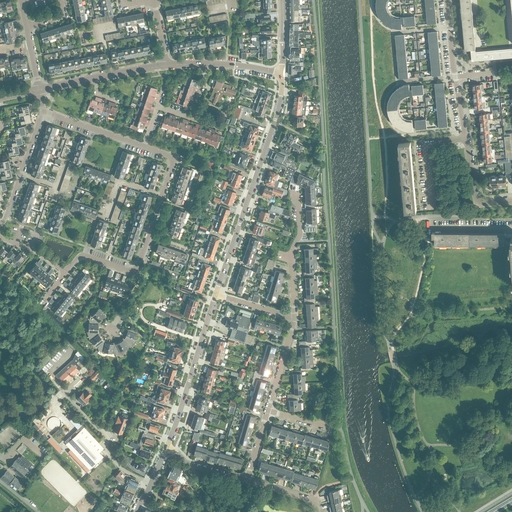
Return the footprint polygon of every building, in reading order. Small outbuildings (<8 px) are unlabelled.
[(402,26),(404,26),(403,17),(400,17),(400,18),(395,17),(391,15),(388,11),(386,6),(387,1),(387,0),(376,0),(376,2),(376,7),(377,11),(378,16),(381,20),(384,23),(388,25),(392,27),(397,28),(401,28),(402,28),(402,26)] [(460,0),(461,4),(462,13),(472,12),(470,0),(460,0)] [(84,8),(82,1),(73,3),(75,9),(84,8)] [(112,9),(111,2),(102,4),(103,10),(112,9)] [(197,4),(191,6),(193,14),(199,13),(197,4)] [(193,14),(191,6),(185,7),(186,15),(193,14)] [(186,15),(185,7),(178,8),(180,17),(180,19),(187,18),(186,15)] [(85,14),(84,8),(75,9),(76,16),(85,14)] [(178,8),(172,9),(174,18),(180,17),(178,8)] [(113,15),(112,9),(103,10),(105,17),(107,16),(110,16),(113,15)] [(174,18),(172,9),(165,11),(167,19),(174,18)] [(462,22),(463,32),(474,31),(472,12),(462,13),(462,22)] [(254,20),(257,19),(257,24),(262,23),(262,21),(270,21),(270,15),(255,16),(255,13),(245,14),(245,18),(254,18),(254,20)] [(86,20),(85,14),(76,16),(77,22),(86,20)] [(138,22),(137,14),(130,15),(132,24),(138,22)] [(130,15),(123,16),(125,25),(132,24),(130,15)] [(123,16),(117,18),(117,20),(119,26),(125,25),(123,16)] [(3,28),(14,26),(13,24),(18,22),(18,20),(5,23),(4,21),(1,22),(1,23),(2,23),(3,28)] [(65,25),(68,34),(74,32),(72,23),(65,25)] [(65,25),(59,27),(62,36),(68,34),(65,25)] [(62,36),(59,27),(53,29),(56,38),(62,36)] [(53,29),(47,31),(50,40),(56,38),(53,29)] [(50,40),(47,31),(41,33),(43,42),(50,40)] [(465,50),(471,49),(475,49),(474,31),(463,32),(464,41),(465,50)] [(215,37),(217,46),(226,44),(224,36),(215,37)] [(204,37),(197,39),(199,47),(206,46),(204,37)] [(217,46),(215,37),(208,39),(210,47),(217,46)] [(199,47),(197,39),(191,40),(193,49),(199,47)] [(193,49),(191,40),(185,41),(187,50),(193,49)] [(185,41),(178,43),(180,51),(187,50),(185,41)] [(180,51),(178,43),(172,44),(174,53),(180,51)] [(142,46),(144,55),(151,53),(149,45),(142,46)] [(475,49),(471,49),(472,61),(511,57),(511,48),(476,51),(475,49)] [(119,59),(117,51),(111,52),(112,61),(119,59)] [(302,54),(290,53),(289,54),(289,56),(290,57),(290,60),(293,60),(293,62),(299,62),(299,60),(300,60),(300,58),(302,58),(302,54)] [(105,54),(99,55),(101,63),(107,62),(105,54)] [(99,55),(93,56),(94,65),(101,63),(99,55)] [(94,65),(93,56),(86,57),(88,66),(94,65)] [(86,57),(80,59),(82,67),(88,66),(86,57)] [(82,67),(80,59),(74,60),(75,68),(82,67)] [(75,68),(74,60),(67,61),(69,70),(75,68)] [(69,70),(67,61),(61,62),(63,71),(69,70)] [(61,62),(55,64),(56,72),(63,71),(61,62)] [(288,74),(289,73),(296,73),(296,71),(298,71),(298,68),(296,68),(297,65),(294,65),(294,62),(289,62),(288,74)] [(56,72),(55,64),(48,65),(50,74),(56,72)] [(187,77),(185,84),(199,89),(200,85),(197,84),(198,81),(187,77)] [(214,88),(212,92),(210,99),(211,100),(211,102),(217,104),(217,102),(219,103),(222,94),(224,94),(232,97),(233,95),(235,95),(237,90),(235,89),(235,87),(224,83),(225,81),(217,78),(216,80),(214,80),(212,87),(214,88)] [(199,89),(185,84),(183,90),(194,94),(195,91),(198,92),(199,89)] [(412,95),(411,86),(409,86),(409,84),(408,84),(404,85),(400,87),(396,89),(393,93),(390,96),(388,101),(387,105),(387,110),(388,114),(390,119),(392,123),(396,126),(399,128),(404,130),(408,131),(413,131),(412,121),(407,120),(402,118),(399,114),(397,109),(398,104),(400,99),(405,96),(409,95),(412,95)] [(143,92),(158,97),(159,94),(156,93),(157,89),(146,85),(143,92)] [(194,94),(183,90),(182,91),(181,90),(179,96),(180,97),(194,102),(195,99),(193,98),(194,94)] [(259,90),(257,95),(269,99),(270,94),(266,93),(267,91),(265,90),(264,92),(259,90)] [(294,100),(307,101),(307,97),(306,96),(307,90),(299,90),(298,95),(294,95),(294,100)] [(158,97),(143,92),(141,98),(153,102),(154,99),(157,100),(158,97)] [(255,98),(255,99),(267,103),(269,99),(257,95),(256,98),(255,98)] [(94,112),(99,98),(96,97),(95,100),(91,98),(87,110),(94,112)] [(194,102),(180,97),(178,104),(189,107),(190,104),(193,105),(194,102)] [(102,99),(99,98),(94,112),(101,114),(105,103),(101,102),(102,99)] [(141,98),(139,105),(153,110),(154,107),(151,106),(153,102),(141,98)] [(267,103),(255,99),(254,102),(258,104),(257,105),(265,108),(267,103)] [(108,104),(105,103),(101,114),(107,117),(112,102),(109,101),(108,104)] [(112,102),(107,117),(114,119),(118,107),(114,106),(115,103),(112,102)] [(264,113),(265,108),(257,105),(253,104),(252,109),(264,113)] [(30,114),(29,111),(28,109),(29,108),(29,105),(17,107),(19,116),(30,114)] [(153,110),(139,105),(137,112),(148,116),(149,112),(152,113),(153,110)] [(264,113),(252,109),(245,106),(245,107),(240,105),(239,108),(243,110),(250,113),(251,111),(255,112),(255,115),(262,117),(263,117),(264,113)] [(243,110),(239,108),(236,107),(233,116),(240,119),(243,110)] [(148,116),(137,112),(134,118),(149,123),(150,120),(147,119),(148,116)] [(30,114),(19,116),(21,125),(32,122),(31,119),(30,119),(30,117),(31,117),(31,114),(30,114)] [(168,129),(173,115),(170,114),(169,117),(165,116),(161,127),(168,129)] [(173,115),(168,129),(175,131),(179,120),(175,119),(176,116),(173,115)] [(134,118),(132,125),(138,127),(143,129),(145,125),(148,126),(149,123),(134,118)] [(179,120),(175,131),(181,134),(186,119),(183,118),(182,121),(179,120)] [(189,121),(186,119),(181,134),(188,136),(192,125),(189,123),(189,121)] [(248,131),(257,134),(259,129),(253,126),(253,125),(244,122),(242,125),(249,128),(248,131)] [(192,125),(188,136),(195,138),(199,124),(196,123),(195,126),(192,125)] [(203,125),(199,124),(195,138),(201,141),(205,129),(202,128),(203,125)] [(48,125),(46,131),(55,134),(57,128),(48,125)] [(15,137),(22,135),(26,134),(25,132),(25,130),(26,129),(25,126),(14,128),(15,137)] [(209,130),(205,129),(201,141),(208,143),(213,129),(210,128),(209,130)] [(213,129),(208,143),(217,146),(221,136),(218,135),(218,134),(215,133),(216,130),(213,129)] [(246,130),(244,136),(255,140),(257,134),(248,131),(246,130)] [(46,131),(44,138),(53,141),(53,140),(55,134),(46,131)] [(291,153),(289,152),(291,149),(299,153),(303,146),(295,142),(297,137),(287,132),(281,143),(287,146),(285,150),(280,148),(278,151),(289,156),(291,153)] [(22,135),(15,137),(10,138),(12,146),(19,145),(23,144),(22,141),(22,139),(23,138),(22,135)] [(79,143),(87,146),(90,140),(81,136),(79,143)] [(243,138),(242,141),(253,145),(255,140),(244,136),(243,138)] [(53,141),(44,138),(41,144),(54,148),(56,142),(53,140),(53,141)] [(253,145),(242,141),(240,146),(242,147),(241,150),(249,153),(250,150),(251,150),(253,145)] [(400,160),(412,159),(411,153),(414,153),(414,150),(414,148),(411,148),(410,142),(399,143),(400,160)] [(79,143),(76,149),(85,152),(87,146),(79,143)] [(54,148),(41,144),(39,150),(48,153),(52,154),(54,148)] [(12,146),(7,147),(9,156),(20,153),(19,150),(18,148),(20,148),(19,145),(12,146)] [(76,149),(74,155),(83,158),(85,152),(76,149)] [(39,150),(37,156),(46,159),(48,153),(39,150)] [(249,153),(241,150),(240,153),(238,152),(237,155),(239,155),(237,158),(247,162),(248,158),(248,156),(249,153)] [(120,157),(129,160),(131,154),(123,151),(120,157)] [(270,157),(273,159),(295,169),(298,163),(296,162),(290,159),(273,151),(270,157)] [(83,158),(74,155),(72,161),(76,163),(75,165),(80,167),(83,158)] [(37,156),(35,162),(44,165),(46,159),(37,156)] [(129,160),(120,157),(118,163),(127,167),(129,160)] [(247,162),(237,158),(236,162),(235,161),(234,164),(244,167),(245,165),(246,165),(247,162)] [(295,169),(273,159),(272,161),(270,162),(269,164),(270,165),(278,169),(280,166),(285,169),(283,175),(285,176),(291,179),(293,174),(295,169)] [(402,177),(413,176),(413,170),(416,170),(416,167),(415,165),(412,165),(412,159),(400,160),(402,177)] [(0,170),(10,169),(10,166),(9,164),(10,163),(10,160),(0,162),(0,170)] [(35,162),(33,168),(42,172),(42,171),(43,172),(44,169),(43,169),(44,165),(35,162)] [(153,162),(150,168),(159,171),(161,165),(153,162)] [(127,167),(118,163),(116,170),(125,173),(127,167)] [(232,166),(225,163),(223,169),(231,172),(233,169),(231,168),(232,166)] [(89,177),(92,168),(86,166),(83,175),(89,177)] [(183,167),(181,172),(192,175),(193,170),(183,167)] [(42,172),(33,168),(31,175),(40,178),(42,172)] [(98,170),(92,168),(89,177),(95,179),(98,170)] [(150,168),(148,174),(157,177),(159,171),(150,168)] [(11,169),(10,169),(0,170),(0,172),(1,179),(3,179),(3,182),(6,181),(5,179),(12,177),(12,174),(11,174),(11,172),(12,172),(11,169)] [(98,170),(95,179),(101,181),(104,173),(98,170)] [(125,173),(116,170),(114,176),(123,179),(125,173)] [(270,171),(268,177),(276,180),(278,174),(270,171)] [(181,172),(180,177),(190,180),(192,175),(181,172)] [(232,178),(240,181),(242,175),(233,172),(231,178),(232,178)] [(104,173),(101,181),(107,184),(108,181),(111,175),(104,173)] [(157,177),(148,174),(146,180),(155,183),(157,177)] [(298,176),(296,175),(293,183),(296,184),(296,183),(302,186),(302,185),(306,177),(299,174),(298,176)] [(497,176),(498,187),(506,186),(506,187),(505,175),(497,176)] [(402,177),(403,194),(415,193),(414,187),(417,187),(417,184),(417,182),(414,182),(413,176),(402,177)] [(498,187),(497,176),(489,177),(490,188),(498,187)] [(180,177),(178,181),(188,185),(190,180),(180,177)] [(276,180),(268,177),(266,183),(274,185),(273,188),(276,189),(277,187),(274,186),(276,180)] [(314,181),(306,177),(302,185),(305,186),(305,188),(315,188),(314,181)] [(232,178),(230,184),(238,187),(240,181),(232,178)] [(155,183),(146,180),(144,186),(153,189),(155,183)] [(188,185),(178,181),(176,186),(187,190),(188,185)] [(28,189),(37,192),(39,185),(30,182),(28,189)] [(187,190),(176,186),(175,191),(185,195),(187,190)] [(276,189),(273,188),(272,189),(264,186),(261,196),(273,200),(275,194),(281,196),(281,198),(284,199),(287,190),(280,187),(279,190),(276,189)] [(315,188),(305,188),(305,198),(315,197),(315,188)] [(28,189),(26,195),(34,198),(37,192),(28,189)] [(228,190),(226,196),(234,198),(236,192),(228,190)] [(175,191),(173,196),(183,199),(185,195),(175,191)] [(415,199),(415,193),(403,194),(405,211),(416,210),(416,204),(419,204),(419,201),(418,199),(415,199)] [(141,200),(150,203),(153,197),(144,194),(141,200)] [(26,195),(24,201),(32,204),(34,198),(26,195)] [(183,199),(173,196),(171,201),(182,204),(183,199)] [(234,198),(226,196),(225,199),(223,198),(222,201),(232,204),(234,198)] [(315,197),(305,198),(306,204),(305,204),(305,207),(314,207),(314,204),(316,204),(315,197)] [(77,212),(80,203),(80,201),(74,199),(74,201),(71,210),(77,212)] [(141,200),(139,206),(148,209),(150,203),(141,200)] [(32,204),(24,201),(21,207),(30,210),(32,204)] [(80,203),(77,212),(83,214),(86,205),(80,203)] [(220,212),(228,215),(230,210),(223,207),(224,206),(217,203),(216,207),(218,208),(219,206),(222,207),(220,212)] [(272,204),(270,210),(280,213),(290,217),(290,210),(272,204)] [(57,205),(55,212),(63,215),(66,208),(57,205)] [(92,208),(86,205),(83,214),(89,216),(92,208)] [(148,209),(139,206),(137,212),(146,215),(148,209)] [(30,210),(21,207),(19,213),(28,216),(31,217),(33,211),(30,210)] [(314,209),(314,207),(305,207),(305,211),(306,210),(306,216),(316,216),(316,209),(314,209)] [(98,210),(92,208),(89,216),(95,218),(98,210)] [(175,214),(185,218),(188,211),(185,210),(185,212),(177,209),(175,214)] [(280,213),(270,210),(269,210),(268,212),(261,210),(258,218),(266,221),(269,222),(270,217),(274,219),(275,215),(279,217),(280,213)] [(55,212),(52,218),(61,221),(63,215),(55,212)] [(146,215),(137,212),(135,218),(144,221),(146,215)] [(228,215),(220,212),(219,216),(213,214),(212,214),(211,216),(212,216),(226,221),(228,215)] [(28,216),(19,213),(17,219),(26,223),(28,216)] [(175,214),(173,219),(184,222),(185,218),(175,214)] [(226,221),(212,216),(211,218),(214,219),(214,220),(217,221),(216,224),(224,227),(226,221)] [(316,216),(306,216),(307,222),(306,223),(306,224),(315,224),(315,223),(317,223),(316,216)] [(52,218),(50,224),(59,227),(61,221),(52,218)] [(135,218),(133,224),(142,228),(144,221),(135,218)] [(184,222),(173,219),(172,224),(182,227),(184,222)] [(97,226),(106,229),(108,223),(99,220),(97,226)] [(224,227),(216,224),(213,223),(210,231),(219,234),(220,232),(222,232),(224,227)] [(59,227),(50,224),(48,230),(57,233),(59,227)] [(133,224),(131,231),(140,234),(142,228),(133,224)] [(172,224),(170,229),(180,232),(182,227),(172,224)] [(260,226),(255,224),(252,232),(262,235),(264,228),(260,227),(260,226)] [(315,224),(306,224),(305,224),(304,225),(305,226),(305,227),(304,228),(304,231),(306,232),(315,232),(315,224)] [(106,229),(97,226),(95,232),(104,235),(106,229)] [(180,232),(170,229),(168,234),(168,235),(171,236),(171,235),(172,235),(172,237),(178,239),(178,237),(179,237),(180,232)] [(131,231),(129,237),(137,240),(140,234),(131,231)] [(208,234),(206,239),(206,240),(207,240),(209,241),(218,244),(220,238),(218,237),(219,234),(210,231),(209,234),(208,234)] [(104,235),(95,232),(93,238),(102,241),(104,235)] [(503,244),(503,242),(503,234),(435,234),(435,232),(432,232),(432,238),(435,238),(435,245),(503,245),(503,244)] [(505,234),(503,234),(503,242),(511,242),(511,244),(510,244),(510,248),(511,269),(511,237),(506,237),(506,234),(506,233),(505,233),(505,234)] [(137,240),(129,237),(126,243),(135,246),(137,240)] [(102,241),(93,238),(91,245),(99,248),(102,241)] [(249,244),(257,246),(260,247),(261,244),(258,243),(259,240),(251,238),(249,244)] [(209,241),(208,246),(216,249),(218,244),(209,241)] [(135,246),(126,243),(124,249),(133,252),(135,246)] [(161,254),(164,246),(159,244),(158,245),(157,244),(156,246),(158,247),(157,249),(155,248),(154,252),(160,254),(161,254)] [(257,246),(249,244),(247,249),(255,252),(257,246)] [(161,254),(160,254),(160,256),(165,258),(168,248),(164,246),(161,254)] [(216,249),(208,246),(206,249),(201,247),(200,249),(201,250),(214,254),(216,249)] [(1,248),(0,248),(0,259),(1,260),(3,258),(9,252),(6,250),(6,251),(4,249),(2,247),(1,248)] [(173,249),(168,248),(165,258),(169,260),(170,257),(173,249)] [(304,262),(316,261),(316,254),(313,255),(313,248),(303,249),(303,252),(304,252),(304,262)] [(133,252),(124,249),(122,255),(131,259),(133,252)] [(247,249),(245,255),(256,259),(259,260),(260,257),(256,256),(257,256),(254,255),(255,252),(247,249)] [(10,250),(9,252),(3,258),(10,264),(12,261),(17,255),(15,253),(14,254),(12,252),(10,250)] [(214,254),(201,250),(200,255),(192,252),(191,255),(199,258),(201,259),(208,261),(209,258),(212,259),(214,254)] [(175,259),(174,262),(179,263),(183,253),(178,251),(175,259)] [(19,253),(17,255),(12,261),(19,267),(27,258),(24,255),(23,256),(21,255),(21,254),(19,253)] [(188,254),(183,253),(179,263),(186,266),(187,261),(186,260),(188,254)] [(256,259),(245,255),(243,261),(247,262),(246,265),(254,268),(263,271),(264,268),(261,267),(255,265),(254,264),(256,259)] [(44,266),(40,264),(43,261),(40,259),(37,263),(36,262),(33,265),(34,266),(29,273),(35,278),(44,266)] [(316,261),(304,262),(305,272),(303,272),(304,275),(313,275),(314,274),(314,268),(317,268),(316,261)] [(200,268),(208,271),(210,265),(202,262),(200,268)] [(46,263),(44,266),(35,278),(40,282),(47,274),(47,273),(45,271),(49,266),(46,263)] [(239,272),(250,276),(252,270),(241,267),(239,272)] [(52,268),(47,273),(47,274),(40,282),(46,287),(44,289),(46,290),(48,288),(47,286),(53,278),(50,275),(54,270),(52,268)] [(200,268),(198,273),(207,276),(208,271),(200,268)] [(72,272),(78,277),(87,284),(91,278),(83,271),(80,274),(74,270),(72,272)] [(115,279),(114,279),(110,278),(113,271),(110,270),(104,287),(111,290),(115,279)] [(275,270),(274,276),(285,279),(286,277),(283,276),(284,273),(275,270)] [(115,279),(111,290),(118,292),(121,282),(117,280),(120,273),(117,272),(114,279),(115,279)] [(239,272),(237,278),(245,281),(246,278),(252,280),(254,280),(254,278),(253,277),(250,276),(239,272)] [(191,274),(190,276),(205,281),(207,276),(198,273),(197,276),(191,274)] [(124,275),(121,282),(118,292),(125,295),(128,284),(124,283),(127,276),(124,275)] [(313,275),(304,275),(304,279),(304,278),(305,288),(317,287),(317,280),(314,280),(313,275)] [(87,284),(78,277),(75,280),(70,276),(68,278),(71,280),(82,289),(87,284)] [(205,281),(190,276),(189,278),(196,280),(195,284),(203,287),(205,281)] [(285,279),(274,276),(272,282),(281,284),(282,281),(284,282),(285,279)] [(237,278),(235,284),(243,286),(244,284),(245,284),(246,281),(245,281),(237,278)] [(71,280),(68,284),(65,281),(63,283),(77,295),(82,289),(71,280)] [(203,287),(195,284),(188,281),(188,282),(187,281),(186,283),(188,283),(194,286),(193,289),(201,292),(203,287)] [(272,282),(270,287),(282,291),(282,289),(280,288),(281,284),(272,282)] [(243,286),(235,284),(233,290),(241,292),(243,286)] [(61,297),(70,304),(74,299),(60,287),(58,290),(64,294),(61,297)] [(282,291),(270,287),(269,293),(277,296),(278,292),(281,293),(282,291)] [(317,287),(305,288),(306,298),(304,298),(304,301),(314,301),(314,300),(315,300),(315,294),(318,294),(317,287)] [(61,297),(56,293),(54,295),(55,296),(54,296),(54,297),(55,298),(56,299),(57,299),(58,299),(59,300),(57,303),(65,310),(70,304),(61,297)] [(277,296),(269,293),(267,299),(278,302),(279,300),(276,299),(277,296)] [(187,304),(196,307),(198,301),(189,298),(190,296),(184,294),(182,299),(188,301),(187,304)] [(57,303),(51,298),(49,301),(54,306),(52,309),(59,315),(57,318),(61,321),(63,318),(60,316),(65,310),(57,303)] [(314,301),(304,301),(305,304),(306,314),(318,313),(318,307),(315,307),(314,301)] [(187,304),(185,309),(194,312),(196,307),(187,304)] [(89,319),(100,324),(102,320),(103,318),(103,319),(107,317),(103,309),(99,308),(94,314),(94,313),(91,315),(89,319)] [(167,309),(166,312),(170,314),(181,318),(182,314),(167,309)] [(194,312),(185,309),(184,315),(193,318),(194,312)] [(318,313),(306,314),(306,324),(306,327),(316,327),(315,321),(319,321),(318,313)] [(246,337),(247,334),(249,329),(244,327),(246,322),(251,323),(252,320),(237,315),(236,320),(238,321),(237,325),(234,324),(233,329),(230,337),(230,338),(234,340),(238,341),(243,342),(245,343),(246,340),(246,337)] [(186,323),(171,317),(167,327),(182,332),(186,323)] [(260,329),(263,319),(257,317),(257,318),(255,323),(252,322),(250,329),(256,330),(257,328),(260,329)] [(225,326),(233,329),(234,324),(236,320),(229,318),(228,321),(227,320),(225,326)] [(100,324),(89,319),(88,319),(90,320),(89,321),(89,329),(88,329),(87,332),(89,336),(100,333),(99,329),(98,329),(98,327),(99,327),(100,324)] [(263,319),(260,329),(267,331),(270,321),(263,319)] [(274,322),(270,321),(267,331),(273,333),(276,324),(273,323),(274,322)] [(276,324),(273,333),(279,335),(280,332),(282,332),(283,329),(281,328),(282,326),(276,324)] [(126,335),(123,338),(131,346),(133,347),(132,346),(135,342),(135,339),(137,332),(135,330),(127,329),(126,333),(127,333),(126,335)] [(299,344),(309,344),(316,343),(316,338),(318,338),(318,330),(306,331),(307,341),(299,342),(299,344)] [(100,333),(89,336),(87,337),(89,337),(90,341),(93,343),(98,349),(99,350),(105,340),(102,338),(102,339),(101,337),(100,333)] [(119,342),(115,343),(116,354),(116,356),(117,356),(116,354),(121,353),(123,351),(130,347),(131,346),(123,338),(120,341),(121,341),(119,342)] [(217,339),(215,345),(223,347),(225,342),(217,339)] [(105,340),(99,350),(98,352),(99,352),(99,350),(104,353),(106,353),(107,352),(115,354),(116,354),(115,343),(111,343),(109,343),(105,340)] [(171,353),(181,356),(181,355),(182,355),(182,353),(182,352),(183,350),(180,349),(180,348),(176,347),(176,348),(172,347),(173,343),(170,342),(167,341),(166,344),(170,345),(170,346),(169,346),(168,349),(169,349),(168,352),(171,353)] [(267,344),(266,350),(274,353),(275,349),(278,350),(279,348),(267,344)] [(309,350),(309,344),(299,344),(299,348),(300,348),(300,358),(313,357),(312,350),(309,350)] [(223,347),(215,345),(213,351),(224,354),(226,348),(223,347)] [(266,350),(264,356),(275,359),(276,357),(273,356),(274,353),(266,350)] [(213,351),(212,356),(223,360),(225,354),(224,354),(213,351)] [(171,353),(170,356),(168,356),(168,358),(172,360),(172,361),(176,362),(177,361),(179,362),(180,359),(181,359),(181,357),(181,356),(171,353)] [(223,360),(212,356),(210,362),(221,365),(222,362),(226,363),(226,361),(223,360)] [(275,359),(264,356),(262,362),(271,364),(272,361),(275,361),(275,359)] [(313,364),(313,357),(300,358),(301,368),(300,368),(301,371),(301,370),(311,370),(310,364),(313,364)] [(262,362),(261,367),(272,371),(273,369),(270,368),(271,364),(262,362)] [(163,371),(175,375),(177,370),(173,369),(174,365),(167,363),(166,366),(165,366),(163,371)] [(73,365),(58,378),(64,384),(79,370),(73,365)] [(251,371),(250,374),(261,377),(262,374),(267,376),(269,372),(271,373),(272,371),(261,367),(259,372),(255,370),(254,372),(251,371)] [(219,377),(225,379),(226,378),(220,376),(217,375),(218,371),(208,368),(207,374),(214,376),(217,377),(219,377)] [(301,370),(301,371),(291,371),(292,374),(293,384),(305,383),(305,376),(302,376),(301,370)] [(97,371),(89,378),(92,381),(98,375),(101,379),(103,377),(97,371)] [(175,375),(163,371),(163,372),(161,371),(159,376),(161,376),(161,377),(163,377),(173,380),(175,375)] [(245,375),(239,373),(231,372),(231,375),(235,376),(238,376),(235,381),(242,384),(244,378),(245,375)] [(261,377),(250,374),(249,377),(253,378),(253,379),(254,379),(252,384),(255,385),(264,388),(265,384),(268,385),(269,382),(260,380),(261,377)] [(173,380),(163,377),(162,381),(163,382),(163,383),(172,386),(173,380)] [(108,382),(106,385),(116,395),(118,393),(108,382)] [(305,383),(293,384),(294,394),(287,394),(287,397),(298,397),(303,397),(303,390),(305,390),(305,383)] [(160,385),(158,385),(156,393),(168,397),(170,391),(167,390),(168,387),(160,385)] [(211,387),(203,385),(202,391),(209,393),(209,394),(212,395),(214,390),(211,389),(211,387)] [(264,388),(255,385),(254,391),(265,394),(266,392),(263,391),(264,388)] [(77,398),(80,402),(84,405),(85,404),(86,404),(89,401),(88,401),(90,399),(88,397),(91,395),(87,391),(85,394),(83,392),(77,398)] [(254,391),(252,396),(261,399),(262,395),(264,396),(265,394),(254,391)] [(168,397),(156,393),(155,396),(153,396),(152,398),(148,397),(148,398),(146,398),(146,397),(141,396),(140,399),(145,401),(145,400),(147,401),(153,403),(156,404),(157,401),(166,404),(168,397)] [(252,396),(250,402),(262,406),(262,403),(260,403),(261,399),(252,396)] [(200,397),(198,404),(208,407),(210,401),(217,404),(217,403),(221,404),(222,402),(207,397),(207,399),(200,397)] [(298,397),(287,397),(288,401),(289,411),(297,410),(297,411),(301,411),(301,410),(301,403),(298,403),(298,397)] [(262,406),(250,402),(248,408),(257,411),(258,407),(261,408),(262,406)] [(208,407),(198,404),(196,410),(204,412),(206,412),(205,415),(213,418),(214,415),(207,412),(208,407)] [(153,412),(163,415),(164,413),(164,412),(165,409),(155,406),(152,406),(150,411),(153,412)] [(246,411),(240,409),(239,412),(242,413),(244,414),(242,419),(245,420),(254,422),(255,419),(258,419),(258,417),(250,415),(250,412),(246,411)] [(149,415),(135,411),(134,415),(147,419),(149,415)] [(163,415),(153,412),(151,418),(161,422),(161,419),(162,418),(163,416),(163,415)] [(128,419),(126,419),(127,416),(123,414),(122,417),(120,416),(120,417),(118,417),(116,423),(117,424),(114,431),(122,434),(128,419)] [(195,414),(193,421),(202,424),(204,418),(211,420),(211,421),(218,424),(219,420),(213,418),(205,415),(204,418),(201,417),(202,417),(195,414)] [(145,431),(148,432),(148,430),(157,433),(159,426),(150,423),(151,421),(147,420),(145,427),(139,426),(138,429),(145,431)] [(254,422),(245,420),(243,425),(255,429),(255,427),(253,426),(254,422)] [(202,424),(193,421),(191,427),(198,429),(200,430),(201,430),(201,429),(202,424)] [(71,449),(68,452),(82,467),(87,472),(90,469),(103,457),(99,452),(103,448),(82,425),(65,441),(66,443),(70,440),(75,445),(71,448),(71,449)] [(255,429),(243,425),(242,431),(250,434),(251,430),(254,431),(255,429)] [(277,437),(280,428),(272,426),(269,434),(277,437)] [(288,430),(280,428),(277,437),(286,439),(288,430)] [(288,430),(286,439),(294,441),(296,433),(288,430)] [(140,444),(140,445),(143,446),(144,445),(144,444),(152,447),(154,440),(153,440),(154,437),(152,437),(153,434),(148,432),(145,431),(144,434),(143,434),(140,443),(140,444)] [(242,431),(240,437),(251,440),(252,438),(249,437),(250,434),(242,431)] [(296,433),(294,441),(302,444),(302,443),(304,435),(296,433)] [(305,435),(304,435),(302,443),(310,445),(313,437),(305,434),(305,435)] [(62,450),(51,437),(48,440),(59,452),(62,450)] [(251,440),(240,437),(238,443),(247,445),(248,442),(251,442),(251,440)] [(321,439),(313,437),(310,445),(318,447),(321,439)] [(329,441),(321,439),(318,447),(327,450),(329,441)] [(143,446),(140,445),(131,442),(129,446),(139,449),(138,455),(139,455),(139,456),(148,459),(149,458),(150,458),(150,457),(149,455),(151,452),(143,449),(144,447),(143,446)] [(199,459),(202,447),(196,446),(194,454),(196,455),(195,458),(199,459)] [(202,447),(199,459),(202,460),(203,457),(205,458),(208,450),(208,449),(202,447)] [(214,449),(214,452),(210,463),(213,464),(214,461),(217,462),(217,461),(220,452),(220,451),(214,449)] [(208,450),(205,458),(205,459),(207,459),(207,462),(210,463),(214,452),(208,450)] [(220,452),(217,461),(219,462),(219,465),(222,466),(225,454),(220,452)] [(225,454),(222,466),(225,467),(226,464),(228,464),(231,456),(225,454)] [(21,477),(32,464),(22,456),(20,458),(19,456),(9,467),(21,477)] [(231,456),(228,464),(231,465),(230,468),(233,469),(237,457),(231,456)] [(243,459),(237,457),(233,469),(237,470),(238,467),(240,468),(243,459)] [(145,468),(146,468),(147,466),(147,465),(147,464),(138,460),(137,464),(135,464),(133,467),(135,468),(144,472),(145,468)] [(267,473),(269,464),(261,462),(258,470),(267,473)] [(277,466),(269,464),(267,473),(275,475),(277,466)] [(173,465),(171,470),(171,471),(181,475),(182,475),(183,473),(182,472),(183,470),(181,470),(181,469),(178,468),(178,467),(173,465)] [(285,469),(277,466),(275,475),(283,477),(285,469)] [(124,474),(120,469),(119,469),(113,475),(119,482),(120,481),(123,478),(125,475),(124,474)] [(294,471),(285,469),(283,477),(291,480),(293,472),(294,471)] [(1,477),(9,484),(17,490),(23,483),(15,477),(7,470),(1,477)] [(171,471),(171,470),(170,470),(168,477),(177,481),(178,481),(181,475),(171,471)] [(302,472),(301,474),(301,475),(299,483),(307,486),(310,477),(311,474),(310,474),(311,471),(309,470),(308,473),(302,472)] [(293,472),(291,480),(291,481),(299,483),(301,475),(301,474),(293,472)] [(314,478),(310,477),(307,486),(315,488),(319,477),(314,476),(314,478)] [(177,481),(168,477),(167,480),(171,481),(169,485),(167,485),(166,489),(164,488),(162,494),(175,499),(177,494),(180,485),(181,484),(177,481)] [(120,481),(136,488),(138,483),(134,481),(135,480),(131,478),(130,479),(128,478),(126,481),(123,478),(120,481)] [(120,481),(120,483),(125,486),(124,489),(125,489),(134,493),(136,488),(120,481)] [(197,495),(188,488),(184,486),(182,488),(186,490),(185,493),(194,499),(197,495)] [(134,493),(125,489),(122,494),(131,498),(134,493)] [(327,498),(340,496),(339,489),(329,492),(330,495),(327,496),(327,498)] [(131,498),(122,494),(120,500),(129,504),(131,498)] [(340,496),(327,498),(328,501),(331,500),(331,504),(342,501),(340,496)] [(117,509),(123,511),(125,511),(127,507),(119,503),(120,502),(114,499),(114,500),(113,499),(112,501),(113,501),(113,502),(116,503),(115,504),(118,506),(117,509)] [(158,504),(156,505),(158,509),(162,506),(164,502),(160,500),(158,504)] [(342,501),(331,504),(332,507),(329,508),(330,510),(343,507),(342,501)]
